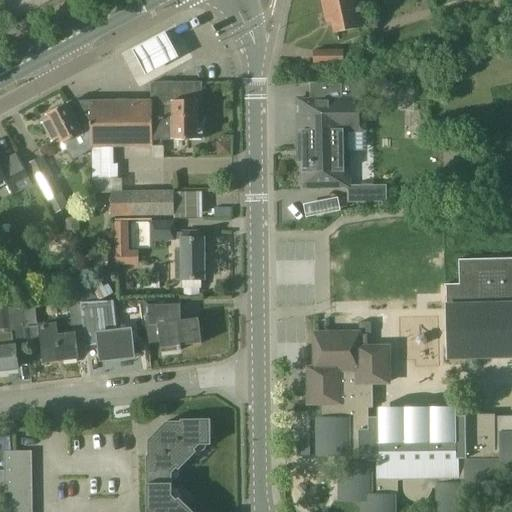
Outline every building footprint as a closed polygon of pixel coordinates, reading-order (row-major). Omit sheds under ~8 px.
[(324,0),(329,22),(334,21),(337,32),(360,27),(357,15),(361,14),(360,11),(367,9),(365,0),(324,0)] [(165,34),(134,52),(147,76),(178,58),(165,34)] [(317,64),(341,64),(341,51),(317,51),(317,64)] [(154,139),(163,139),(204,138),(204,112),(198,112),(198,83),(153,83),(153,101),(154,139)] [(309,188),(310,188),(349,187),(348,134),(366,134),(365,83),(309,84),(309,98),(297,98),(298,159),(302,159),(303,190),(309,190),(309,188)] [(413,109),(414,87),(400,87),(399,109),(413,109)] [(68,105),(80,126),(93,126),(94,147),(163,146),(163,139),(154,139),(153,101),(72,102),(68,105)] [(80,126),(68,105),(49,115),(51,119),(43,123),(54,142),(61,138),(65,145),(66,145),(75,159),(94,149),(94,147),(93,126),(80,126)] [(0,181),(4,180),(11,194),(31,183),(16,154),(0,162),(0,181)] [(37,184),(54,216),(69,208),(52,176),(37,184)] [(386,187),(355,186),(355,202),(386,203),(386,187)] [(174,192),(111,193),(111,216),(174,215),(174,192)] [(151,242),(176,242),(175,221),(151,222),(151,242)] [(116,225),(118,268),(139,267),(139,254),(129,254),(128,225),(116,225)] [(178,280),(183,280),(182,289),(201,289),(201,279),(204,279),(204,238),(193,238),(193,232),(182,232),(183,252),(177,252),(178,280)] [(58,236),(46,242),(54,258),(65,252),(58,236)] [(449,306),(448,306),(449,358),(511,356),(511,258),(459,260),(459,285),(448,285),(444,285),(445,288),(449,288),(449,306)] [(179,301),(143,302),(147,342),(159,341),(160,348),(201,345),(199,319),(180,321),(179,301)] [(82,303),(84,326),(85,346),(99,345),(100,360),(132,357),(130,332),(117,333),(113,302),(82,303)] [(26,343),(41,341),(44,362),(78,358),(75,335),(58,337),(57,325),(37,327),(34,303),(22,304),(22,306),(26,339),(26,343)] [(72,327),(84,326),(82,303),(70,305),(72,327)] [(13,341),(26,339),(22,306),(9,308),(9,307),(0,307),(0,371),(17,369),(15,346),(14,346),(13,341)] [(404,478),(404,491),(405,493),(406,494),(407,496),(409,498),(410,499),(412,500),(414,500),(416,501),(418,501),(420,501),(422,500),(424,499),(426,498),(427,497),(429,495),(430,494),(431,492),(431,490),(431,488),(439,488),(439,511),(467,511),(467,492),(503,492),(502,464),(511,464),(511,417),(493,418),(493,417),(456,417),(456,409),(377,409),(377,418),(367,418),(367,409),(372,409),(371,384),(387,384),(386,348),(362,348),(362,335),(366,335),(366,323),(354,323),(354,335),(313,336),(314,369),(309,369),(309,405),(323,405),(323,419),(318,419),(319,457),(341,457),(341,502),(365,502),(365,511),(393,511),(393,497),(396,494),(396,478),(404,478)] [(210,420),(180,421),(180,422),(165,422),(147,441),(147,456),(145,456),(146,511),(148,511),(147,511),(191,511),(178,499),(176,501),(172,496),(171,474),(176,469),(178,471),(196,453),(194,451),(199,446),(210,446),(210,420)] [(3,452),(3,464),(31,464),(31,452),(3,452)] [(31,464),(3,464),(4,476),(31,476),(31,464)] [(4,476),(4,488),(32,488),(31,476),(4,476)] [(32,488),(4,488),(4,500),(32,500),(32,488)] [(4,500),(4,511),(31,511),(32,500),(4,500)]
